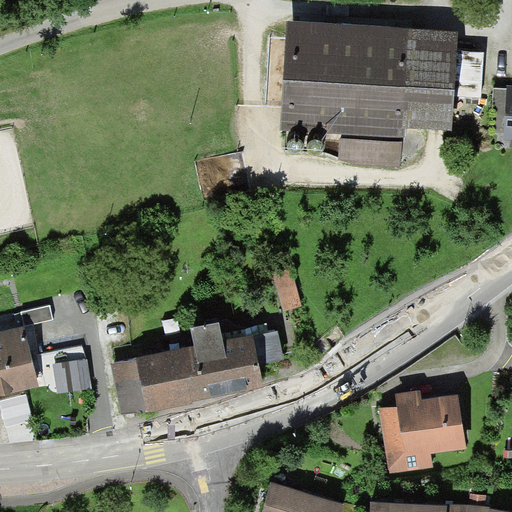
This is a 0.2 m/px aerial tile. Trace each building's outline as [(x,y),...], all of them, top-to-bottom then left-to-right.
[(458,21),(288,10),(280,122),(327,125),(327,131),(341,132),(337,160),(401,165),(403,136),(404,136),(406,119),(452,122),(453,90),(457,43),(458,21)] [(484,45),(457,43),(453,90),(481,92),(484,45)] [(504,132),(506,83),(494,83),(492,131),(504,132)] [(292,263),(275,267),(284,306),(301,302),(292,263)] [(22,308),(24,316),(26,322),(53,316),(50,301),(22,308)] [(137,351),(111,357),(122,409),(146,404),(147,404),(200,393),(199,390),(252,379),(265,376),(261,357),(284,352),(277,322),(255,327),(253,319),(224,325),(220,305),(191,311),(195,334),(136,346),(137,351)] [(0,322),(0,388),(40,379),(26,322),(24,316),(0,322)] [(78,355),(53,359),(57,390),(82,386),(78,355)] [(458,385),(422,390),(421,382),(395,386),(397,398),(380,400),(391,469),(434,462),(431,446),(467,440),(458,385)] [(26,390),(0,397),(0,400),(6,424),(33,417),(26,390)] [(344,495),(271,474),(259,511),(339,511),(343,499),(344,495)] [(447,494),(371,492),(370,511),(446,511),(447,498),(447,494)] [(486,511),(489,501),(468,499),(447,498),(446,511),(486,511)] [(511,511),(511,502),(489,498),(489,501),(486,511),(511,511)] [(360,511),(362,506),(343,499),(339,511),(360,511)]
